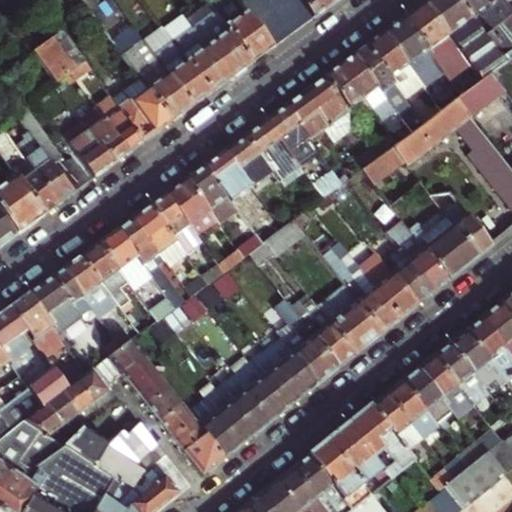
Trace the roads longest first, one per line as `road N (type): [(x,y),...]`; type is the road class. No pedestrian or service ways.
road 1 (tertiary): [(386,0),(0,283)]
road 2 (residential): [(198,511),(511,260)]
